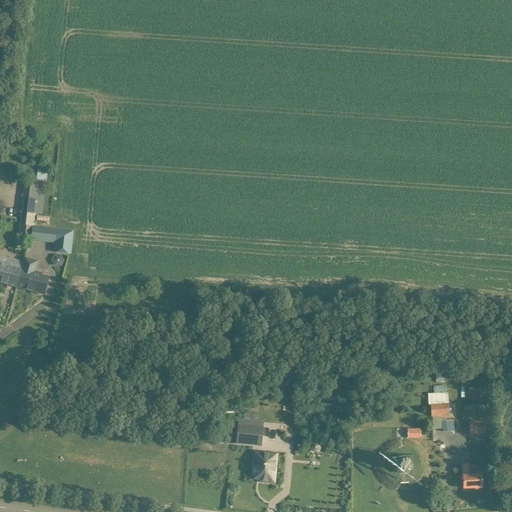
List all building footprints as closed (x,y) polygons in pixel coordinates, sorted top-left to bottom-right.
[(36,181),(46,182),(47,175),(37,173),(36,181)] [(23,192),(19,225),(20,225),(19,234),(31,236),(32,226),(33,226),(35,213),(42,214),(45,186),(26,184),(25,192),(23,192)] [(31,236),(30,240),(55,243),(57,229),(32,226),(31,236)] [(55,243),(54,252),(70,254),(72,231),(58,230),(57,229),(55,243)] [(54,266),(61,266),(64,261),(61,256),(55,255),(52,261),(54,266)] [(0,283),(16,287),(23,263),(13,260),(0,256),(0,283)] [(23,263),(16,287),(44,295),(47,286),(50,278),(41,275),(42,273),(35,271),(38,261),(24,257),(23,263)] [(436,382),(445,381),(445,373),(436,373),(436,382)] [(449,416),(447,394),(446,394),(446,386),(432,387),(432,390),(431,390),(431,394),(428,394),(429,405),(430,405),(431,417),(449,416)] [(237,444),(261,446),(263,423),(239,421),(237,444)] [(452,421),(442,422),(443,432),(453,431),(452,421)] [(469,422),(469,435),(489,434),(489,421),(469,422)] [(201,426),(201,430),(201,439),(210,439),(210,426),(201,426)] [(408,430),(408,439),(420,439),(420,431),(408,430)] [(255,478),(259,479),(261,479),(261,481),(269,482),(269,480),(271,480),(273,463),(275,463),(276,455),(255,453),(253,476),(255,477),(255,478)] [(399,457),(395,462),(395,469),(400,474),(407,474),(412,469),(412,462),(406,457),(399,457)] [(472,468),(472,475),(469,475),(468,464),(462,464),(463,476),(463,489),(482,488),(481,475),(481,468),(472,468)]
